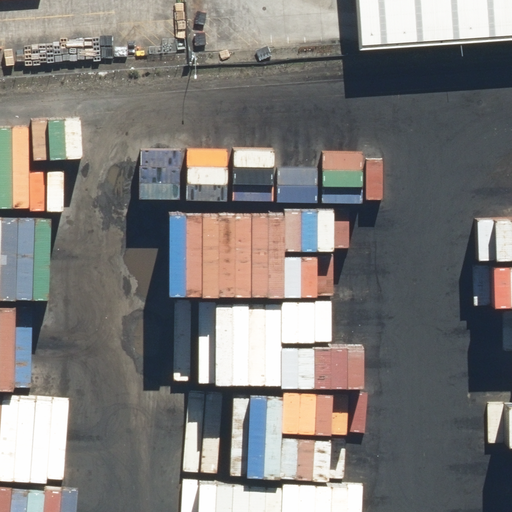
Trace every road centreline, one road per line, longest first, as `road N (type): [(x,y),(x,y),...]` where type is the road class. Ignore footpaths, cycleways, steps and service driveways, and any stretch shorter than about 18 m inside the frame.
road 1 (unknown): [(456,135),(403,511)]
road 2 (unknown): [(159,159),(123,511)]
road 3 (unknown): [(159,159),(456,135)]
road 4 (unknown): [(0,172),(159,159)]
